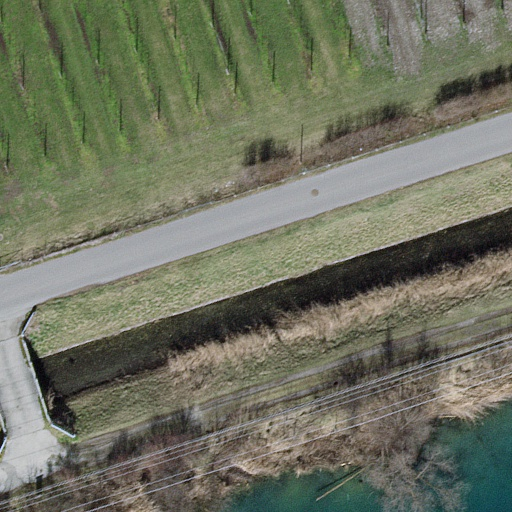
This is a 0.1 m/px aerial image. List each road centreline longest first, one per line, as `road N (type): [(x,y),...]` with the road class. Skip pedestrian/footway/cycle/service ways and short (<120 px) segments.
road 1 (track): [(511,135),(0,301)]
road 2 (track): [(511,332),(0,483)]
road 3 (unclassified): [(0,347),(36,471)]
